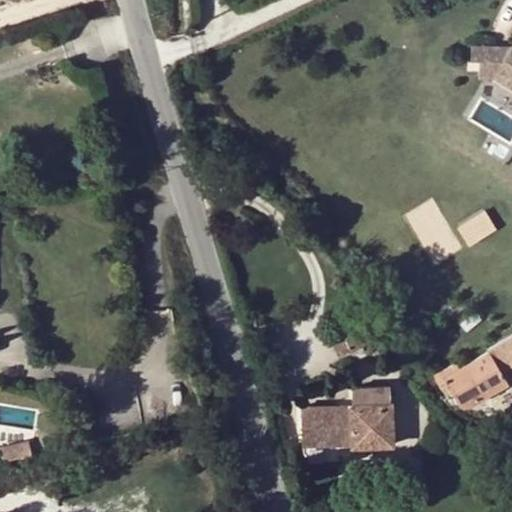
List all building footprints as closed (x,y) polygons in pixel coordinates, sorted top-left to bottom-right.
[(511,43),(470,43),(470,61),(481,61),(481,80),(493,80),(511,90),(511,43)] [(352,305),(335,312),(342,331),(330,336),(336,352),(349,347),(350,350),(368,343),(352,305)] [(444,368),(434,373),(442,385),(448,381),(460,402),(471,404),(510,382),(503,369),(511,363),(511,337),(447,373),(444,368)] [(510,382),(511,381),(511,363),(503,369),(510,382)] [(350,389),(351,404),(352,410),(340,410),(340,405),(302,407),(304,439),(343,437),(343,433),(353,432),(353,445),(394,443),(392,387),(350,389)] [(304,446),(353,445),(353,432),(343,433),(343,437),(304,439),(304,446)] [(26,438),(19,440),(23,454),(30,452),(26,438)] [(23,454),(19,440),(0,444),(0,454),(2,460),(23,454)] [(499,461),(480,461),(480,491),(499,491),(499,461)]
